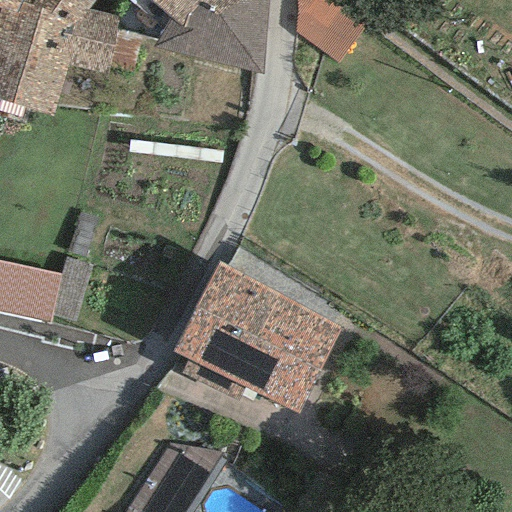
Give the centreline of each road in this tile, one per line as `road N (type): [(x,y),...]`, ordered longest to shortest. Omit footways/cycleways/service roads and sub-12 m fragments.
road 1 (residential): [(279,0),(275,99),(244,194),(128,386)]
road 2 (residential): [(21,511),(128,386)]
road 3 (residential): [(128,386),(0,354)]
